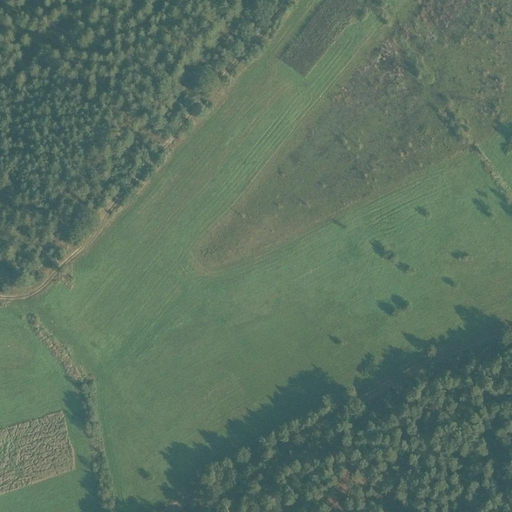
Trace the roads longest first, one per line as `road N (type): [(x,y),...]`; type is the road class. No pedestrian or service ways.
road 1 (track): [(0,298),(18,299),(45,284),(291,0)]
road 2 (track): [(166,511),(447,349),(511,331)]
